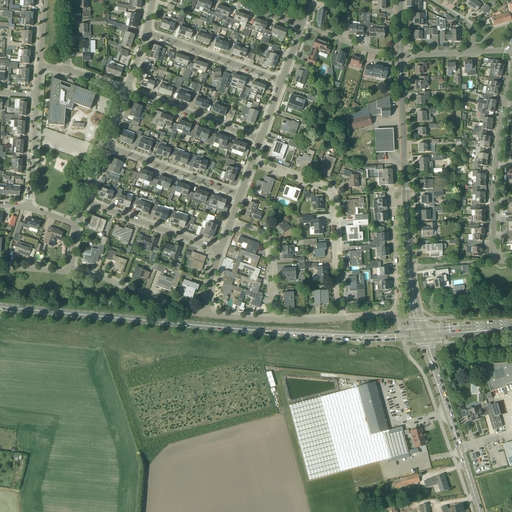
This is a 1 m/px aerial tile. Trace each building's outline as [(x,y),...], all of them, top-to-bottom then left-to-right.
[(87,12),(87,8),(87,0),(80,0),(80,8),(83,8),(83,12),(82,12),(82,17),(90,17),(90,12),(87,12)] [(132,7),(135,8),(140,8),(141,1),(133,0),(129,0),(128,6),(132,7)] [(202,12),(206,0),(204,0),(198,0),(195,9),(202,12)] [(206,0),(202,12),(208,14),(212,3),(206,0)] [(406,0),(406,7),(415,7),(414,10),(421,11),(421,10),(422,10),(422,0),(406,0)] [(467,0),(465,4),(476,11),(480,5),(475,1),(475,0),(467,0)] [(379,13),(379,9),(385,9),(385,1),(377,1),(377,6),(372,6),(372,13),(377,13),(379,13)] [(221,15),(224,7),(218,5),(214,16),(217,17),(217,16),(220,17),(221,15)] [(489,8),(485,5),(481,11),(485,14),(489,8)] [(224,7),(221,15),(225,16),(224,20),(226,21),(230,9),(224,7)] [(318,27),(320,28),(321,27),(322,26),(322,25),(323,23),(325,23),(326,12),(323,11),(324,9),(321,8),(321,11),(318,11),(316,22),(318,22),(317,25),(318,26),(318,27)] [(421,10),(421,11),(421,14),(414,14),(414,16),(413,16),(413,19),(413,20),(426,20),(426,11),(422,10),(421,10)] [(235,23),(239,25),(243,14),(237,12),(232,23),(235,24),(235,23)] [(127,19),(137,22),(139,15),(131,13),(128,13),(126,19),(127,19)] [(366,30),(367,13),(363,13),(363,22),(356,22),(356,27),(355,34),(355,36),(363,36),(363,29),(366,29),(366,30)] [(376,37),(377,37),(377,26),(377,25),(373,25),(373,23),(370,23),(370,13),(367,13),(366,30),(369,30),(369,37),(376,37)] [(509,13),(500,16),(492,18),(494,25),(511,20),(509,13)] [(249,16),(243,14),(239,25),(242,26),(245,27),(249,16)] [(170,18),(167,17),(164,16),(160,27),(166,30),(170,18)] [(437,31),(445,30),(445,24),(445,21),(444,21),(444,20),(436,16),(437,24),(437,28),(437,31)] [(171,18),(170,18),(166,30),(172,32),(177,20),(171,18)] [(251,29),(254,30),(257,32),(261,21),(255,18),(251,29)] [(125,25),(129,26),(136,28),(137,22),(127,19),(125,25)] [(115,22),(106,20),(106,24),(114,26),(122,28),(123,25),(115,23),(115,22)] [(421,28),(428,28),(428,25),(426,25),(426,20),(413,20),(413,23),(414,23),(414,25),(421,25),(421,28)] [(257,32),(260,33),(263,34),(267,23),(261,21),(257,32)] [(178,34),(184,36),(187,28),(184,27),(185,24),(182,23),(178,34)] [(90,33),(90,25),(90,24),(85,24),(80,24),(80,33),(83,33),(83,37),(90,37),(90,36),(91,36),(91,33),(90,33)] [(271,33),(278,35),(281,28),(274,25),(271,33)] [(187,28),(184,36),(190,38),(194,27),(192,26),(190,30),(187,28)] [(386,26),(377,26),(377,37),(376,37),(376,39),(384,39),(384,31),(386,31),(386,26)] [(278,35),(277,38),(276,39),(283,41),(284,38),(287,30),(281,28),(278,35)] [(421,28),(417,28),(417,31),(414,31),(414,40),(421,40),(426,40),(426,35),(437,35),(437,31),(437,28),(428,28),(421,28)] [(196,40),(202,43),(205,35),(207,31),(200,29),(196,40)] [(459,34),(459,30),(451,30),(451,33),(446,33),(446,32),(441,32),(442,42),(447,41),(451,40),(451,42),(460,41),(460,38),(461,38),(460,34),(459,34)] [(123,32),(121,31),(121,32),(119,38),(124,39),(132,42),(134,35),(126,32),(126,33),(123,32)] [(205,35),(202,43),(208,45),(212,34),(210,33),(209,36),(205,35)] [(214,47),(220,49),(223,41),(224,38),(218,36),(214,47)] [(90,53),(90,37),(83,37),(83,41),(80,41),(80,49),(83,49),(83,53),(83,57),(88,57),(90,57),(90,53)] [(130,48),(132,42),(124,39),(123,42),(120,41),(119,45),(130,48)] [(223,41),(220,49),(226,51),(230,40),(228,39),(226,43),(223,41)] [(307,63),(311,65),(314,66),(318,55),(326,58),(327,55),(331,47),(327,45),(327,44),(326,43),(327,42),(323,41),(323,42),(316,39),(312,47),(313,48),(309,57),(309,56),(307,63)] [(238,56),(241,48),(238,46),(239,43),(236,42),(232,53),(238,56)] [(154,45),(151,51),(163,55),(165,49),(154,45)] [(241,48),(238,56),(244,58),(248,47),(246,46),(245,49),(241,48)] [(160,61),(161,59),(163,55),(151,51),(149,57),(160,61)] [(331,60),(331,65),(332,65),(336,66),(337,63),(342,65),(346,54),(346,53),(342,51),(342,52),(342,53),(339,52),(337,57),(333,55),(333,54),(333,53),(331,60)] [(267,59),(276,62),(278,56),(267,52),(265,58),(267,59)] [(173,65),(179,67),(183,56),(177,54),(173,65)] [(183,56),(179,67),(185,69),(190,58),(183,56)] [(352,56),(351,61),(349,66),(360,70),(363,61),(359,60),(360,59),(352,56)] [(274,68),(276,62),(267,59),(266,62),(264,61),(262,67),(266,68),(267,66),(274,68)] [(195,69),(198,70),(201,62),(195,60),(191,71),(194,72),(195,69)] [(490,68),(490,69),(503,71),(502,71),(504,65),(499,64),(500,62),(492,60),(491,64),(490,68)] [(468,75),(472,75),(476,75),(475,65),(471,65),(471,61),(464,61),(464,70),(468,70),(468,75)] [(113,75),(117,64),(114,62),(113,66),(109,65),(107,72),(113,75)] [(208,65),(201,62),(198,70),(202,71),(201,75),(203,76),(208,65)] [(449,64),(449,63),(449,62),(447,62),(447,64),(446,64),(447,76),(451,76),(451,71),(455,71),(455,63),(450,63),(450,64),(449,64)] [(427,63),(420,63),(420,67),(414,67),(415,75),(423,74),(423,70),(427,70),(427,63)] [(117,64),(113,75),(120,77),(122,70),(123,66),(117,64)] [(383,68),(383,67),(373,65),(373,67),(366,66),(364,75),(372,77),(372,75),(380,77),(381,77),(386,78),(385,79),(386,79),(388,69),(383,68)] [(294,82),(297,83),(296,87),(302,89),(305,80),(309,69),(303,67),(302,71),(298,70),(295,77),(296,78),(294,82)] [(212,69),(213,81),(221,81),(220,69),(212,69)] [(503,71),(490,69),(489,75),(488,78),(496,79),(497,76),(501,77),(502,71),(503,72),(503,71)] [(140,86),(146,88),(149,80),(146,79),(146,77),(147,75),(144,74),(140,86)] [(234,74),(231,83),(230,85),(233,86),(236,88),(240,76),(234,74)] [(242,90),(242,91),(241,93),(242,93),(239,99),(242,100),(245,94),(247,88),(243,87),(246,79),(240,76),(236,88),(239,89),(242,90)] [(422,89),(422,92),(425,92),(424,89),(425,89),(424,86),(428,86),(428,77),(420,77),(420,81),(415,82),(416,90),(422,89)] [(70,89),(60,86),(60,82),(61,81),(51,78),(48,125),(48,123),(49,123),(49,125),(56,125),(56,124),(58,124),(57,126),(64,126),(65,109),(72,110),(73,103),(89,109),(90,110),(92,103),(90,103),(91,101),(93,102),(95,96),(93,95),(94,94),(95,94),(71,85),(71,86),(70,89)] [(152,81),(149,80),(146,88),(152,90),(157,79),(154,78),(152,81)] [(500,83),(496,82),(496,79),(488,78),(487,87),(499,89),(500,83)] [(164,94),(167,87),(167,86),(168,83),(162,81),(158,92),(164,94)] [(253,81),(250,89),(249,92),(255,95),(259,83),(253,81)] [(255,95),(259,96),(262,97),(266,86),(259,83),(255,95)] [(167,87),(164,94),(170,97),(175,85),(172,84),(170,88),(167,87)] [(176,99),(182,101),(185,93),(182,92),(183,88),(180,87),(176,99)] [(485,92),(485,96),(492,97),(493,94),(497,95),(498,89),(499,89),(487,87),(485,92)] [(192,92),(190,91),(186,90),(185,93),(182,101),(188,103),(192,92)] [(429,92),(425,92),(422,92),(422,96),(416,97),(416,105),(424,104),(424,100),(429,100),(429,92)] [(200,107),(203,100),(199,98),(201,95),(198,94),(194,105),(200,107)] [(288,104),(293,106),(292,107),(301,111),(305,99),(302,98),(301,99),(291,95),(288,104)] [(390,116),(389,96),(366,105),(367,108),(361,110),(362,111),(350,115),(341,117),(345,132),(352,130),(372,125),(370,117),(381,114),(381,118),(386,118),(386,117),(390,116)] [(492,100),(492,97),(485,96),(484,96),(483,100),(478,99),(477,103),(483,104),(483,105),(495,107),(496,101),(492,100)] [(203,100),(200,107),(206,110),(211,98),(208,97),(206,101),(203,100)] [(19,109),(26,109),(27,102),(25,102),(25,100),(20,99),(20,100),(16,99),(15,108),(19,109)] [(221,106),(218,105),(219,101),(216,100),(212,112),(218,114),(221,106)] [(349,104),(352,112),(360,108),(359,106),(353,102),(349,104)] [(133,103),(131,109),(140,113),(142,107),(133,103)] [(221,106),(218,114),(224,116),(228,105),(222,103),(221,106)] [(476,113),(481,114),(488,115),(489,112),(494,113),(495,107),(483,105),(482,109),(477,108),(476,113)] [(258,112),(250,109),(247,108),(246,111),(245,115),(248,116),(256,119),(258,112)] [(132,120),(139,123),(140,119),(141,119),(143,114),(140,113),(131,109),(128,115),(133,117),(132,120)] [(426,112),(417,112),(417,122),(429,122),(429,123),(431,122),(432,122),(433,120),(432,120),(432,119),(430,118),(429,114),(429,112),(427,112),(426,112)] [(164,125),(167,116),(162,114),(160,118),(157,117),(154,124),(157,125),(157,126),(163,128),(164,125)] [(488,115),(481,114),(480,120),(483,120),(482,123),(492,125),(492,119),(488,118),(488,115)] [(169,129),(172,130),(175,123),(172,122),(173,118),(167,116),(164,125),(170,127),(169,129)] [(254,125),(256,119),(248,116),(247,119),(244,118),(243,121),(254,125)] [(283,123),(282,123),(281,123),(279,130),(280,128),(288,131),(287,132),(295,135),(299,123),(294,122),(294,123),(283,119),(285,120),(283,123)] [(178,125),(175,123),(172,130),(176,132),(177,130),(182,132),(186,122),(180,120),(178,125)] [(187,136),(191,137),(193,130),(190,129),(191,125),(186,122),(182,132),(188,134),(187,136)] [(491,131),(492,125),(482,123),(482,127),(479,126),(478,132),(486,133),(486,130),(491,131)] [(25,128),(16,127),(15,131),(13,130),(13,137),(20,137),(20,135),(24,135),(25,128)] [(195,136),(201,138),(204,129),(198,127),(197,131),(193,130),(191,137),(194,138),(195,136)] [(425,128),(418,128),(418,136),(426,135),(425,128)] [(123,129),(121,136),(119,141),(125,143),(129,131),(123,129)] [(210,131),(204,129),(201,138),(206,140),(205,142),(209,144),(212,137),(211,137),(208,135),(210,131)] [(136,142),(138,135),(139,131),(137,130),(136,134),(130,132),(129,131),(125,143),(131,145),(132,141),(136,142)] [(374,131),(376,155),(394,154),(393,130),(374,131)] [(476,141),(477,141),(489,143),(490,137),(485,136),(486,133),(478,132),(477,138),(476,141)] [(212,137),(209,144),(213,145),(214,143),(219,145),(218,148),(222,136),(217,134),(216,135),(213,133),(211,137),(212,137)] [(143,150),(146,141),(141,139),(142,137),(138,135),(136,142),(139,143),(137,147),(143,150)] [(228,138),(222,136),(218,148),(223,150),(224,149),(228,150),(230,143),(227,142),(228,138)] [(24,147),(24,144),(23,144),(24,140),(19,140),(20,137),(13,137),(12,147),(13,147),(23,147),(24,147)] [(157,142),(153,141),(153,139),(148,138),(147,141),(146,141),(143,150),(149,152),(151,147),(154,149),(157,142)] [(232,149),(237,151),(241,142),(235,140),(233,145),(230,143),(228,150),(231,152),(232,149)] [(273,147),(271,152),(270,155),(274,157),(279,158),(282,160),(283,158),(287,146),(275,141),(274,145),(274,147),(273,147)] [(477,141),(476,150),(483,151),(484,148),(489,149),(489,143),(477,141)] [(157,142),(154,149),(157,150),(156,154),(162,156),(165,147),(159,145),(160,143),(157,142)] [(246,144),(241,142),(237,151),(243,153),(242,155),(246,157),(249,150),(245,149),(246,144)] [(427,143),(418,144),(419,152),(431,152),(431,147),(430,147),(430,143),(427,143)] [(172,155),(175,149),(171,147),(165,145),(165,147),(162,156),(167,158),(169,154),(172,155)] [(23,151),(24,151),(24,148),(23,147),(13,147),(12,156),(19,157),(20,154),(23,154),(23,151)] [(174,161),(180,163),(183,154),(178,152),(178,150),(175,149),(172,155),(176,157),(174,161)] [(308,150),(307,154),(304,153),(302,158),(298,157),(295,164),(300,166),(303,167),(308,169),(311,161),(310,161),(312,156),(313,157),(315,152),(308,150)] [(476,150),(475,156),(474,156),(474,159),(487,160),(488,154),(483,154),(483,151),(476,150)] [(385,160),(384,152),(375,152),(376,160),(385,160)] [(187,161),(191,162),(193,155),(189,154),(188,156),(183,154),(180,163),(186,165),(187,161)] [(198,170),(201,161),(196,159),(197,157),(193,155),(191,162),(194,163),(193,168),(198,170)] [(330,177),(334,165),(336,159),(327,156),(326,160),(323,159),(320,167),(323,169),(322,172),(321,174),(330,177)] [(418,162),(419,164),(420,171),(429,170),(428,158),(419,158),(419,162),(418,162)] [(110,165),(120,168),(122,162),(113,159),(110,165)] [(474,168),(474,171),(480,171),(480,169),(481,169),(481,166),(486,166),(487,160),(474,159),(474,162),(474,168)] [(201,161),(198,170),(204,172),(206,167),(209,169),(211,162),(208,161),(207,163),(201,161)] [(225,173),(235,176),(237,170),(232,168),(233,165),(227,163),(225,166),(228,167),(225,173)] [(112,176),(119,179),(120,175),(118,174),(120,168),(110,165),(108,171),(113,173),(112,176)] [(392,169),(383,170),(382,165),(376,166),(376,165),(364,166),(365,170),(376,169),(376,170),(378,170),(378,178),(392,177),(392,169)] [(144,180),(147,171),(141,169),(140,174),(136,172),(134,179),(137,181),(138,178),(144,180)] [(344,170),(343,171),(342,175),(351,178),(351,182),(348,183),(349,187),(358,187),(358,175),(351,176),(352,173),(347,171),(344,170)] [(147,171),(144,180),(149,182),(148,184),(152,186),(155,179),(151,178),(153,174),(147,171)] [(475,177),(475,180),(485,180),(485,174),(480,174),(480,171),(474,171),(473,171),(473,177),(475,177)] [(223,179),(233,182),(235,176),(225,173),(223,179)] [(155,179),(152,186),(156,187),(157,185),(162,187),(165,178),(160,176),(158,180),(155,179)] [(269,194),(272,186),(274,180),(266,177),(263,183),(258,181),(255,189),(254,192),(261,194),(262,191),(269,194)] [(393,185),(392,177),(378,178),(379,186),(393,185)] [(165,178),(162,187),(168,189),(167,191),(171,193),(173,186),(170,185),(171,180),(165,178)] [(427,192),(438,192),(441,191),(441,187),(433,187),(432,180),(420,180),(420,189),(425,189),(425,192),(427,192)] [(485,186),(485,180),(475,180),(475,183),(472,183),(472,189),(480,189),(480,186),(485,186)] [(181,194),(184,185),(178,183),(176,187),(173,186),(171,193),(173,194),(174,194),(179,196),(181,194)] [(189,199),(191,192),(188,191),(190,187),(184,185),(181,194),(186,196),(185,198),(189,199)] [(99,187),(97,191),(97,192),(100,193),(99,196),(105,199),(108,190),(109,187),(106,186),(105,189),(99,187)] [(291,188),(286,186),(282,196),(296,201),(300,189),(300,190),(296,189),(296,188),(294,187),(293,190),(291,189),(291,187),(291,188)] [(115,197),(118,191),(114,189),(113,192),(108,190),(105,199),(111,201),(112,196),(115,197)] [(199,200),(202,191),(196,189),(195,194),(191,192),(189,199),(193,201),(194,198),(199,200)] [(472,195),(472,198),(485,198),(485,192),(480,192),(480,189),(472,189),(472,195)] [(122,192),(118,191),(115,197),(119,199),(117,203),(123,205),(126,196),(121,194),(122,192)] [(203,204),(207,206),(210,199),(207,198),(208,193),(208,192),(205,191),(205,192),(202,191),(199,200),(198,202),(204,204),(203,204)] [(438,192),(427,192),(427,196),(420,196),(421,204),(429,204),(429,199),(438,198),(438,192)] [(373,208),(373,211),(380,211),(381,211),(382,211),(381,208),(386,207),(386,199),(385,199),(385,195),(385,193),(381,194),(381,196),(380,196),(380,200),(377,200),(373,200),(373,208)] [(316,209),(324,209),(323,198),(316,198),(316,195),(310,195),(311,202),(315,202),(316,209)] [(134,204),(136,197),(133,196),(132,199),(126,196),(123,205),(129,207),(130,203),(134,204)] [(210,199),(207,206),(206,209),(210,211),(211,208),(216,210),(217,207),(221,198),(215,196),(213,200),(210,199)] [(136,197),(134,204),(137,205),(136,210),(141,212),(145,203),(139,201),(140,199),(136,197)] [(217,207),(223,209),(225,204),(226,200),(221,198),(217,207)] [(346,215),(347,215),(355,215),(355,208),(360,208),(360,204),(363,204),(363,198),(359,198),(359,200),(344,201),(344,205),(347,205),(347,207),(346,207),(347,208),(346,208),(346,213),(346,215)] [(472,207),(477,207),(479,207),(479,204),(484,204),(485,198),(472,198),(472,201),(472,207)] [(146,200),(145,203),(141,212),(147,214),(149,210),(152,211),(155,204),(151,203),(151,202),(146,200)] [(257,205),(250,202),(245,216),(251,219),(252,218),(254,219),(259,221),(262,213),(255,211),(257,205)] [(155,204),(152,211),(155,212),(154,216),(160,218),(163,210),(157,208),(158,205),(155,204)] [(421,211),(421,220),(430,220),(430,214),(435,214),(435,207),(427,207),(427,211),(421,211)] [(477,210),(477,207),(472,207),(469,207),(469,211),(471,211),(471,216),(484,217),(484,211),(477,210)] [(163,210),(160,218),(165,221),(167,216),(170,217),(173,211),(169,209),(168,212),(163,210)] [(173,211),(170,217),(174,219),(172,223),(178,225),(181,216),(176,214),(177,212),(173,211)] [(373,214),(374,214),(374,222),(378,222),(387,221),(386,213),(380,214),(380,211),(373,211),(373,214)] [(310,227),(314,227),(314,234),(323,233),(323,228),(323,227),(322,224),(325,224),(324,220),(313,220),(313,215),(302,216),(302,224),(310,223),(310,227)] [(181,216),(178,225),(184,227),(185,223),(189,224),(191,217),(187,216),(187,218),(181,216)] [(469,222),(469,225),(477,226),(477,222),(484,223),(484,220),(485,220),(485,218),(484,217),(471,216),(470,216),(470,222),(469,222)] [(92,229),(96,230),(102,232),(106,221),(100,218),(99,220),(91,217),(88,227),(92,229)] [(19,222),(15,233),(19,235),(22,226),(23,226),(23,227),(29,229),(29,230),(36,233),(41,221),(30,218),(29,219),(26,218),(24,223),(19,222)] [(213,220),(206,218),(205,222),(207,223),(205,228),(215,232),(217,226),(212,224),(213,220)] [(276,228),(281,235),(290,229),(284,221),(276,228)] [(422,236),(433,236),(436,235),(436,230),(435,222),(428,223),(428,227),(422,227),(422,236)] [(114,236),(121,238),(119,241),(127,244),(129,238),(132,230),(126,228),(126,230),(124,230),(124,229),(118,227),(119,226),(115,225),(112,235),(114,236)] [(359,230),(358,225),(346,226),(346,231),(347,231),(348,241),(357,240),(356,234),(357,233),(357,230),(359,230)] [(472,235),(484,235),(484,229),(477,229),(477,226),(469,225),(469,229),(471,229),(471,235),(472,235)] [(63,242),(63,241),(64,238),(61,237),(63,233),(56,230),(57,229),(52,228),(51,232),(47,231),(45,237),(43,244),(43,245),(38,244),(35,252),(41,253),(42,250),(43,250),(44,250),(46,245),(48,245),(53,247),(55,239),(60,240),(60,241),(63,242)] [(213,238),(215,232),(205,228),(203,234),(213,238)] [(380,238),(376,238),(373,238),(373,242),(369,242),(369,245),(371,245),(373,245),(376,245),(382,245),(382,242),(388,241),(387,233),(380,234),(380,238)] [(468,240),(467,244),(475,244),(475,241),(482,241),(482,235),(484,235),(472,235),(472,240),(468,240)] [(149,246),(148,250),(152,251),(157,239),(152,237),(151,240),(149,239),(142,236),(139,244),(146,247),(147,246),(149,246)] [(246,248),(245,251),(255,255),(259,244),(239,237),(237,243),(241,244),(240,246),(246,248)] [(32,247),(22,243),(18,242),(14,251),(19,253),(19,254),(28,257),(32,247)] [(83,254),(83,258),(82,262),(86,263),(88,263),(90,263),(90,261),(97,262),(99,254),(102,255),(104,244),(100,243),(99,246),(98,249),(91,248),(90,255),(83,254)] [(317,244),(316,244),(316,245),(317,250),(315,250),(315,257),(324,257),(324,252),(325,252),(324,250),(326,250),(326,243),(317,244)] [(162,254),(169,257),(176,260),(181,248),(175,245),(174,247),(166,244),(162,254)] [(438,253),(442,252),(442,248),(446,248),(446,244),(422,245),(423,250),(426,249),(426,253),(430,253),(430,257),(438,257),(438,253)] [(475,244),(467,244),(464,244),(464,247),(467,247),(469,252),(469,253),(473,253),(473,256),(479,256),(480,253),(482,253),(482,247),(475,247),(475,244)] [(382,248),(382,245),(376,245),(377,252),(377,257),(379,257),(379,261),(386,260),(385,256),(389,256),(388,247),(382,248)] [(294,246),(292,246),(282,246),(283,246),(283,251),(282,251),(282,252),(283,252),(283,255),(281,255),(281,260),(292,259),(292,254),(295,254),(294,246)] [(109,250),(108,255),(106,259),(107,259),(116,262),(115,264),(116,264),(114,270),(112,269),(116,271),(117,272),(117,271),(121,273),(124,267),(127,260),(115,256),(116,252),(109,250)] [(255,255),(245,251),(240,250),(236,261),(240,263),(242,257),(242,256),(252,259),(250,266),(256,268),(260,257),(255,255)] [(349,263),(349,267),(355,266),(355,265),(359,265),(358,257),(361,257),(361,251),(348,251),(348,256),(349,256),(349,263)] [(201,271),(203,264),(202,263),(203,261),(204,261),(206,257),(195,253),(195,254),(192,252),(189,259),(196,261),(193,268),(201,271)] [(223,282),(231,285),(232,282),(229,281),(230,277),(240,280),(241,276),(238,275),(236,274),(238,269),(240,263),(236,261),(232,272),(226,270),(221,282),(223,282)] [(240,263),(238,269),(240,270),(242,270),(242,268),(252,272),(250,279),(256,281),(260,270),(256,268),(250,266),(240,263)] [(377,276),(377,277),(377,279),(387,278),(387,275),(390,275),(389,272),(390,272),(390,268),(390,267),(389,266),(385,267),(385,268),(381,268),(379,268),(380,276),(377,276)] [(135,273),(134,273),(132,277),(138,279),(139,276),(141,277),(147,280),(150,273),(145,271),(146,269),(142,267),(142,269),(138,267),(135,273)] [(318,267),(318,275),(313,276),(313,282),(319,282),(319,280),(327,280),(327,279),(328,279),(327,275),(326,267),(318,267)] [(295,278),(295,269),(282,269),(282,276),(282,277),(282,278),(295,278)] [(436,276),(437,276),(437,279),(433,280),(435,288),(444,287),(443,282),(447,281),(446,275),(442,275),(441,270),(435,271),(436,276)] [(161,271),(156,285),(162,287),(161,288),(170,291),(173,283),(166,280),(168,274),(161,271)] [(253,285),(250,292),(257,294),(261,283),(256,281),(250,279),(241,276),(240,280),(239,283),(243,284),(244,282),(253,285)] [(349,286),(349,291),(356,291),(357,297),(365,296),(363,276),(360,276),(360,285),(356,285),(356,280),(356,276),(347,276),(347,277),(348,277),(349,284),(350,284),(350,286),(349,286)] [(372,283),(377,282),(377,286),(381,285),(381,290),(381,292),(382,292),(383,293),(384,293),(385,293),(386,293),(387,293),(388,292),(389,292),(389,289),(389,285),(390,285),(390,281),(387,281),(387,278),(377,279),(372,279),(372,283)] [(186,288),(183,296),(192,299),(194,292),(193,291),(194,289),(197,290),(199,285),(186,280),(185,280),(182,287),(186,288)] [(232,290),(240,293),(242,289),(231,285),(223,282),(219,294),(223,295),(221,300),(226,302),(228,297),(227,296),(228,294),(229,289),(232,290)] [(329,304),(328,287),(328,292),(319,292),(319,290),(318,290),(318,291),(313,291),(314,306),(319,306),(320,306),(320,302),(329,302),(329,304)] [(240,293),(237,300),(235,305),(240,307),(242,302),(244,295),(254,299),(254,301),(252,300),(250,305),(259,308),(263,296),(257,294),(250,292),(242,289),(240,293)] [(293,292),(283,293),(284,308),(294,307),(294,306),(292,306),(291,300),(294,299),(293,292)] [(511,362),(482,365),(491,392),(492,392),(491,392),(491,390),(511,382),(511,362)] [(269,387),(274,385),(270,370),(265,372),(269,387)] [(357,387),(289,406),(309,480),(390,458),(408,453),(402,431),(390,434),(389,430),(388,430),(389,429),(390,428),(389,425),(388,424),(386,424),(375,382),(357,387)] [(488,413),(489,415),(494,429),(498,428),(503,426),(499,415),(501,415),(498,403),(492,405),(491,403),(487,404),(488,405),(490,412),(488,413)] [(482,408),(484,415),(485,416),(489,415),(488,413),(490,412),(488,405),(488,407),(482,408)] [(469,410),(466,411),(467,413),(466,413),(468,419),(470,418),(471,418),(472,421),(473,421),(479,419),(479,417),(483,416),(481,409),(479,409),(479,407),(473,409),(473,407),(471,407),(469,408),(468,409),(469,410)] [(411,436),(412,436),(416,448),(424,445),(422,437),(423,437),(421,428),(410,431),(411,436)] [(418,474),(415,475),(396,480),(398,488),(417,483),(420,482),(418,474)] [(441,492),(449,489),(447,489),(445,482),(446,482),(444,475),(436,478),(441,492)] [(427,487),(434,485),(432,479),(424,481),(427,487)] [(422,504),(423,505),(419,506),(419,511),(429,511),(428,503),(422,504)]
